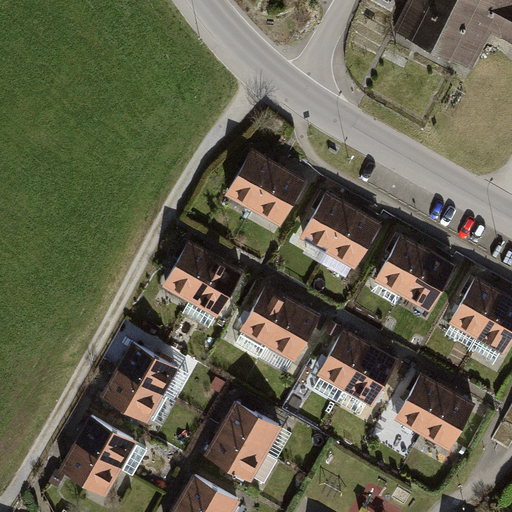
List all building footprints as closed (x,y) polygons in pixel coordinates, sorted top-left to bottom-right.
[(414,0),(401,28),(461,58),(486,12),(501,20),(511,0),(414,0)] [(256,147),(231,193),(283,221),(308,175),(256,147)] [(327,194),(302,240),(354,268),(379,222),(327,194)] [(405,235),(380,281),(432,309),(457,263),(405,235)] [(164,280),(190,295),(215,254),(188,238),(164,280)] [(190,295),(217,310),(241,269),(215,254),(190,295)] [(511,296),(476,277),(451,323),(503,351),(511,334),(511,296)] [(238,326),(264,341),(288,300),(262,284),(238,326)] [(264,341),(290,357),(315,315),(288,300),(264,341)] [(318,370),(345,385),(369,343),(343,328),(318,370)] [(136,340),(121,367),(162,391),(178,365),(136,340)] [(345,385),(371,400),(395,359),(369,343),(345,385)] [(121,367),(105,393),(147,417),(162,391),(121,367)] [(397,413),(423,429),(447,387),(421,372),(397,413)] [(423,429),(449,444),(474,402),(447,387),(423,429)] [(236,400),(221,427),(262,451),(278,425),(236,400)] [(92,415),(77,442),(118,466),(134,440),(92,415)] [(221,427),(205,453),(247,477),(262,451),(221,427)] [(77,442),(61,468),(103,492),(118,466),(77,442)] [(197,478),(181,504),(195,511),(232,511),(238,502),(197,478)]
